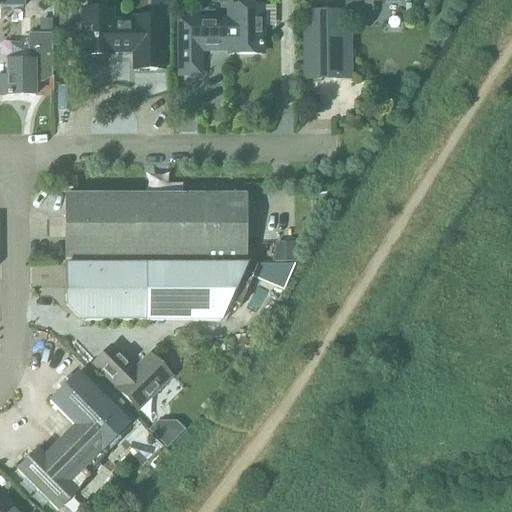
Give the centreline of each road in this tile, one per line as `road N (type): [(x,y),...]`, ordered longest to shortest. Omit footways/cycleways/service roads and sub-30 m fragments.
road 1 (unclassified): [(13,150),(334,148)]
road 2 (unclassified): [(0,384),(13,352),(13,150)]
